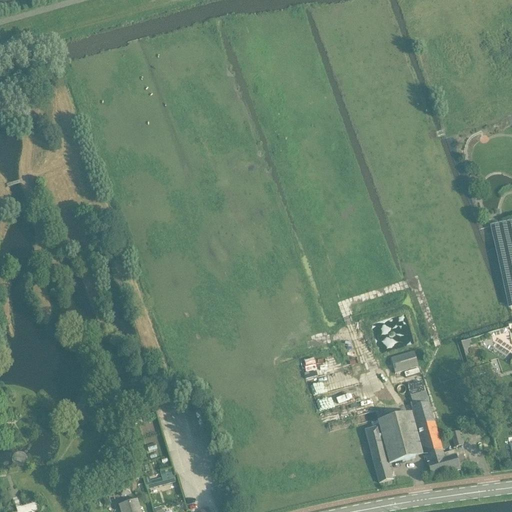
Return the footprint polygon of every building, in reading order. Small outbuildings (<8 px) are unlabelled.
[(470,345),(472,344),(471,341),(462,344),(465,355),(468,354),(467,350),(470,345)] [(414,353),(391,359),(395,375),(418,368),(414,353)] [(489,364),(470,370),(476,388),(495,382),(489,364)] [(426,393),(411,397),(412,404),(411,404),(412,409),(426,457),(443,452),(426,393)] [(82,396),(73,415),(90,423),(99,404),(82,396)] [(379,429),(365,433),(379,485),(393,481),(389,466),(415,459),(404,416),(377,423),(379,429)] [(141,418),(131,421),(132,426),(142,423),(141,418)] [(459,433),(451,435),(455,449),(462,446),(459,433)] [(444,455),(443,452),(426,457),(432,479),(449,474),(444,455)] [(454,452),(444,455),(449,474),(460,471),(454,452)] [(147,477),(145,478),(149,491),(177,483),(173,470),(161,473),(163,479),(152,482),(150,476),(147,477)] [(127,486),(117,489),(121,499),(131,496),(127,486)] [(218,511),(229,509),(223,487),(212,490),(218,511)] [(140,511),(138,502),(119,507),(120,511),(140,511)]
